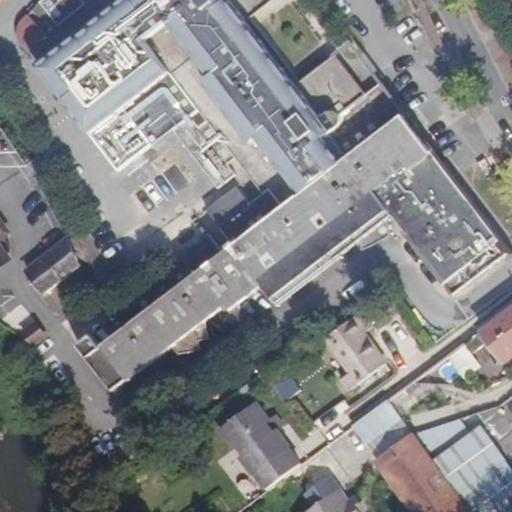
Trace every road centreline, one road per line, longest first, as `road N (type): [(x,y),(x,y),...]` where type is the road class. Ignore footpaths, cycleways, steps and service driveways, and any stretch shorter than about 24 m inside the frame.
road 1 (residential): [(133,241),(67,135),(0,49)]
road 2 (tertiary): [(511,132),(441,0)]
